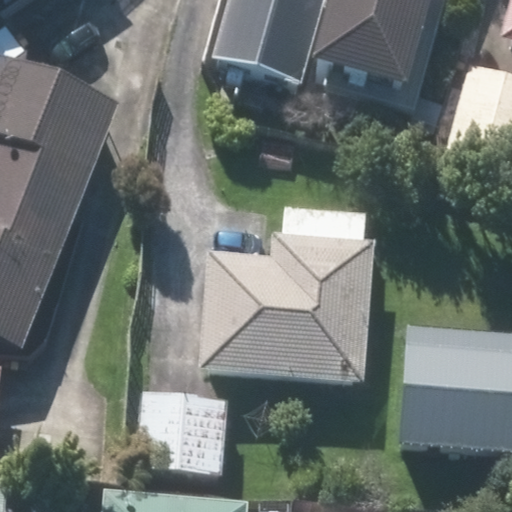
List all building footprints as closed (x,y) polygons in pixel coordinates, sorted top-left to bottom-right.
[(324,0),(229,0),(210,72),(298,96),(324,0)] [(446,0),(333,0),(309,95),(415,122),(446,0)] [(511,4),(501,59),(511,61),(511,4)] [(118,120),(0,73),(0,357),(21,366),(118,120)] [(511,86),(466,77),(444,177),(511,191),(511,86)] [(269,272),(204,268),(197,385),(362,395),(372,230),(284,224),(282,255),(270,254),(269,272)] [(511,350),(402,345),(396,462),(511,467),(511,350)] [(227,413),(139,408),(135,489),(223,494),(227,413)]
